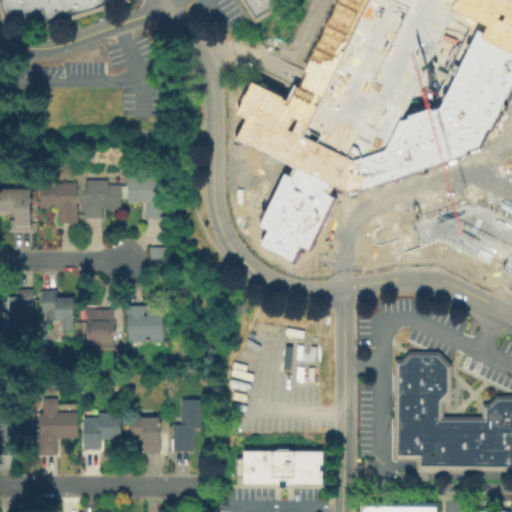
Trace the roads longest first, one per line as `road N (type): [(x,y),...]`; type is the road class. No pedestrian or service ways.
road 1 (tertiary): [(158,6),(206,67),(223,235),(263,279),(303,291),(344,289)]
road 2 (residential): [(209,487),(0,484)]
road 3 (residential): [(344,289),(343,486)]
road 4 (tertiary): [(344,289),(428,279),(511,314)]
road 5 (tertiary): [(158,6),(43,47),(0,38)]
road 6 (residential): [(125,260),(0,258)]
